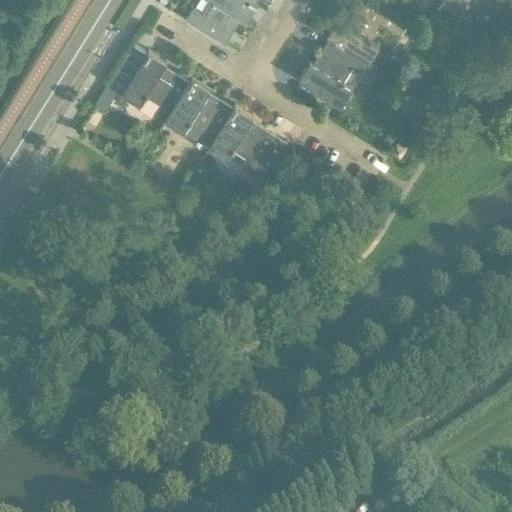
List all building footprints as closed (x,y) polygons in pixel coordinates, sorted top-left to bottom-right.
[(256,0),(255,0),(210,0),(203,12),(194,7),(187,18),(225,42),(241,16),(245,18),(256,0)] [(330,35),(368,59),(379,41),(371,36),(379,21),(388,27),(401,35),(408,23),(395,15),(370,0),(352,0),(342,18),(337,15),(326,33),(330,35)] [(446,0),(461,9),(466,0),(481,9),(475,18),(487,25),(502,0),(446,0)] [(368,59),(330,35),(315,61),(310,58),(299,77),(341,103),(352,84),(343,79),(352,64),(362,70),(368,59)] [(94,101),(94,102),(95,104),(97,105),(98,105),(99,106),(100,106),(100,107),(101,107),(102,107),(103,108),(105,108),(106,108),(107,105),(108,104),(109,102),(110,100),(112,96),(113,95),(114,94),(115,93),(115,92),(116,91),(117,91),(119,90),(121,90),(123,89),(126,79),(126,78),(127,78),(127,77),(127,76),(128,76),(128,75),(129,74),(131,71),(132,70),(132,69),(133,68),(134,66),(134,65),(135,65),(136,63),(136,62),(137,62),(137,63),(138,63),(138,62),(139,61),(140,60),(140,59),(142,57),(143,56),(143,55),(144,55),(145,54),(146,53),(146,52),(146,50),(145,50),(144,49),(143,48),(142,47),(140,46),(139,45),(138,44),(137,44),(136,44),(135,43),(134,43),(132,44),(131,46),(130,48),(129,48),(129,49),(129,50),(128,51),(127,53),(125,56),(124,58),(123,58),(123,59),(122,60),(120,64),(119,66),(117,67),(117,69),(116,70),(115,71),(114,72),(114,73),(113,74),(112,76),(112,77),(111,77),(111,78),(110,78),(110,79),(109,80),(108,80),(107,81),(106,82),(104,85),(103,87),(102,88),(102,89),(101,91),(100,91),(100,92),(98,95),(95,100),(94,101)] [(166,119),(189,80),(164,64),(167,60),(149,48),(122,92),(140,103),(145,94),(161,103),(155,113),(166,119)] [(189,80),(166,119),(184,130),(185,136),(192,141),(199,139),(210,146),(233,107),(208,91),(211,86),(192,75),(189,80)] [(233,107),(210,146),(227,156),(233,147),(248,156),(242,166),(264,179),(288,141),(251,118),(254,114),(235,103),(233,107)]
